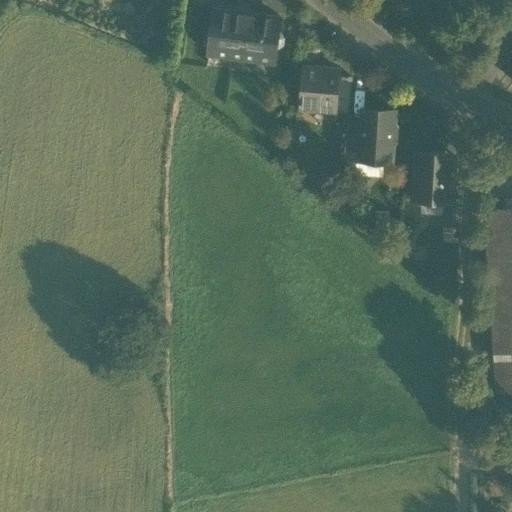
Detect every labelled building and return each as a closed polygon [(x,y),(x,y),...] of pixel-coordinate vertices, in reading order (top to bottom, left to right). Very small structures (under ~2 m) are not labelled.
[(462,0),(444,0),(456,8),(462,0)] [(208,54),(274,63),(276,49),(282,45),(283,38),(279,31),(280,18),(215,9),(208,54)] [(300,109),(336,112),(339,76),(339,71),(304,68),(300,109)] [(336,112),(348,113),(351,77),(339,76),(336,112)] [(384,161),(390,162),(393,112),(365,110),(364,124),(362,160),(384,161)] [(356,160),(362,160),(364,124),(347,123),(344,159),(356,160)] [(451,185),(452,177),(446,170),(447,155),(417,153),(416,183),(422,190),(421,200),(444,201),(450,202),(451,185)] [(362,160),(356,160),(355,175),(383,177),(384,161),(362,160)] [(442,221),(461,222),(463,186),(451,185),(450,202),(444,201),(443,215),(442,221)] [(444,201),(421,200),(421,214),(443,215),(444,201)] [(511,206),(484,209),(497,393),(511,392),(511,206)] [(388,211),(366,210),(366,229),(387,230),(388,211)]
